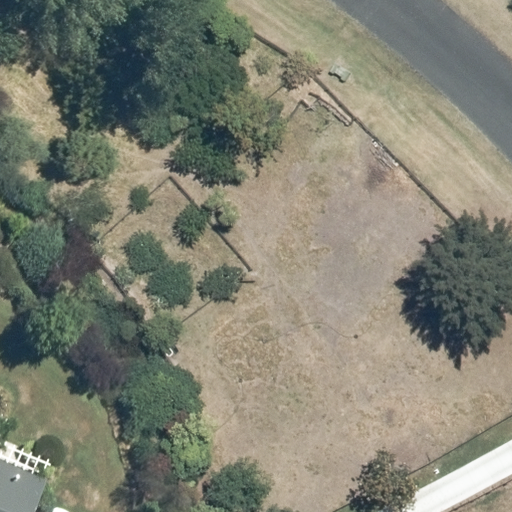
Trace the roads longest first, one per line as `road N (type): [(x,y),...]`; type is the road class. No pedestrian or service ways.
road 1 (residential): [(385,0),(511,112)]
road 2 (unknown): [(511,442),(359,511)]
